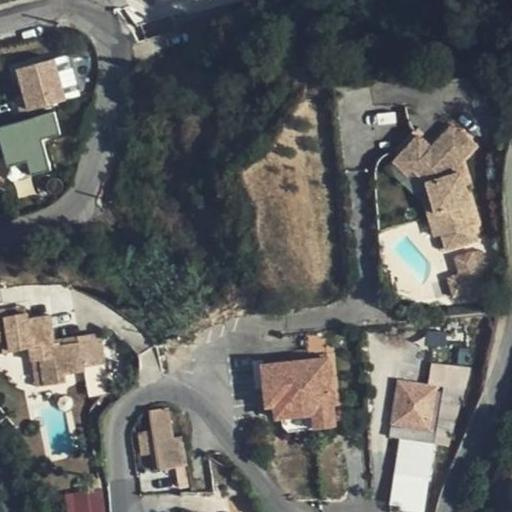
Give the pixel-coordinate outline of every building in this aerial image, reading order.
[(17,64),(27,108),(67,100),(57,56),(17,64)] [(54,169),(46,138),(64,133),(57,109),(0,124),(0,132),(14,180),(54,169)] [(438,220),(446,244),(465,237),(459,219),(464,218),(457,195),(453,196),(450,181),(444,182),(435,158),(444,151),(449,146),(432,127),(411,149),(397,136),(387,145),(406,160),(399,168),(407,176),(427,224),(438,220)] [(406,160),(387,145),(377,157),(396,173),(399,168),(406,160)] [(452,181),(444,151),(435,158),(444,182),(450,181),(452,181)] [(438,220),(427,224),(436,248),(446,244),(438,220)] [(0,311),(12,309),(9,298),(0,299),(0,311)] [(14,320),(12,309),(0,311),(0,361),(22,356),(25,369),(33,368),(39,392),(59,388),(58,381),(78,376),(71,346),(51,349),(43,314),(14,320)] [(331,356),(313,357),(318,415),(319,430),(337,429),(331,356)] [(318,415),(313,357),(249,362),(253,408),(260,407),(261,419),(271,419),(318,415)] [(436,383),(400,376),(390,432),(455,443),(469,365),(440,360),(436,383)] [(30,394),(39,392),(33,368),(25,369),(30,394)] [(186,465),(182,435),(174,436),(170,408),(151,411),(158,469),(186,465)] [(318,415),(271,419),(271,421),(272,424),(272,427),(273,428),(274,430),(275,431),(277,433),(278,434),(319,430),(318,415)] [(429,511),(434,439),(398,437),(393,509),(429,511)] [(69,511),(107,511),(106,487),(68,489),(69,511)] [(226,511),(259,511),(259,502),(226,505),(226,511)]
